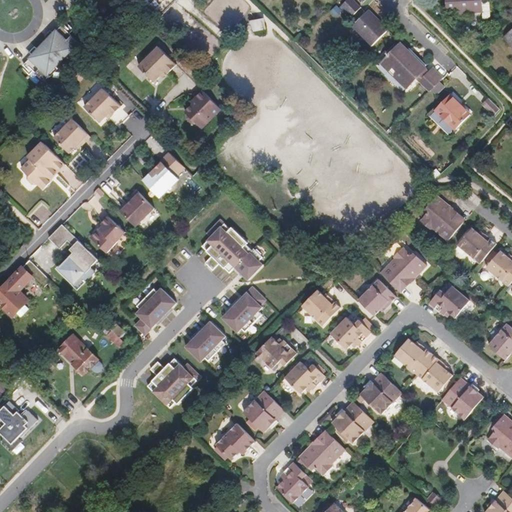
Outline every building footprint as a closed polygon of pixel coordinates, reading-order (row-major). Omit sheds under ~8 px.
[(157,27),(177,3),(173,0),(148,0),(144,5),(139,10),(157,27)] [(350,19),(361,8),(353,0),(347,0),(339,7),(350,19)] [(482,12),(481,0),(446,0),(446,12),(482,12)] [(373,46),(388,31),(369,11),(354,27),(373,46)] [(265,29),(264,20),(251,23),(252,31),(265,29)] [(54,64),(59,59),(64,54),(71,47),(74,49),(80,43),(61,25),(56,30),(59,33),(56,35),(53,32),(49,29),(44,34),(47,37),(41,43),(37,48),(34,45),(29,51),(32,54),(35,56),(32,59),(29,56),(24,62),(43,80),(49,74),(47,72),(54,64)] [(426,70),(401,44),(381,64),(389,72),(392,69),(409,87),(417,79),(426,70)] [(66,57),(74,49),(71,47),(64,54),(66,57)] [(177,66),(159,48),(139,67),(155,83),(161,77),(166,73),(168,76),(177,66)] [(77,80),(88,69),(82,63),(72,74),(77,80)] [(49,74),(57,67),(54,64),(47,72),(49,74)] [(409,87),(392,69),(389,72),(406,90),(409,87)] [(443,78),(433,69),(429,73),(423,80),(432,89),(440,81),(443,78)] [(423,80),(429,73),(426,70),(417,79),(430,92),(431,91),(432,89),(423,80)] [(436,96),(445,87),(440,81),(432,89),(431,91),(436,96)] [(120,107),(103,90),(84,109),(99,124),(104,119),(108,115),(110,117),(120,107)] [(222,111),(203,92),(195,99),(197,101),(193,106),(186,113),(187,114),(187,119),(192,124),(197,124),(203,130),(222,111)] [(471,115),(451,95),(435,110),(455,130),(471,115)] [(500,110),(489,99),(483,106),(494,116),(500,110)] [(431,117),(443,128),(447,124),(435,113),(431,117)] [(91,139),(73,121),(54,140),(69,155),(76,148),(78,146),(81,148),(91,139)] [(67,168),(43,144),(28,159),(31,161),(21,171),(26,177),(27,182),(33,188),(38,188),(43,193),(45,191),(46,191),(51,186),(51,184),(52,183),(50,181),(55,176),(58,176),(67,168)] [(177,187),(177,181),(180,178),(177,175),(184,169),(169,153),(160,161),(162,163),(150,174),(143,180),(160,198),(166,192),(172,192),(177,187)] [(150,174),(162,163),(160,161),(149,173),(150,174)] [(106,195),(99,188),(95,192),(102,199),(106,195)] [(136,227),(155,208),(138,191),(131,199),(133,201),(129,205),(128,205),(121,211),(136,227)] [(464,223),(455,216),(452,217),(448,214),(448,211),(451,208),(437,196),(427,208),(428,213),(421,221),(432,231),(433,229),(448,242),(464,223)] [(466,220),(451,208),(448,211),(448,214),(452,217),(455,216),(464,223),(466,220)] [(107,254),(126,234),(109,217),(102,225),(104,227),(92,239),(107,254)] [(249,280),(264,265),(260,261),(263,258),(254,249),(252,251),(247,245),(248,243),(232,228),(231,229),(221,220),(208,233),(212,237),(202,247),(212,256),(206,263),(213,271),(220,264),(230,273),(236,268),(249,280)] [(83,286),(97,272),(92,267),(100,260),(63,225),(50,238),(61,249),(69,241),(76,247),(73,250),(79,256),(75,260),(72,260),(69,263),(68,262),(61,270),(69,279),(72,276),(79,283),(83,286)] [(480,264),(497,244),(487,237),(485,239),(479,234),(473,229),(458,246),(480,264)] [(415,279),(427,267),(417,256),(412,256),(404,247),(394,258),(395,259),(381,274),(398,291),(407,281),(406,279),(410,275),(412,276),(415,279)] [(511,282),(511,260),(507,257),(501,252),(487,269),(509,287),(511,282)] [(29,302),(19,292),(33,278),(44,289),(52,282),(30,261),(0,290),(0,304),(14,318),(18,314),(22,318),(29,310),(25,305),(29,302)] [(401,294),(415,279),(412,276),(410,275),(406,279),(407,281),(398,291),(401,294)] [(79,283),(72,276),(69,279),(76,286),(79,283)] [(389,308),(397,299),(379,280),(358,301),(361,303),(375,317),(381,311),(386,306),(389,308)] [(266,300),(253,287),(222,318),(238,333),(242,329),(245,332),(260,317),(257,313),(263,308),(261,306),(266,300)] [(456,320),(471,302),(453,287),(446,295),(441,291),(430,305),(444,317),(446,315),(448,312),(451,315),(456,320)] [(135,326),(145,336),(177,303),(162,288),(158,292),(154,289),(137,306),(141,310),(137,314),(142,319),(135,326)] [(323,328),(341,309),(332,300),(329,303),(324,297),(318,291),(302,307),(323,328)] [(332,300),(326,294),(324,297),(329,303),(332,300)] [(97,325),(103,320),(99,317),(94,322),(97,325)] [(359,347),(372,333),(370,331),(374,327),(365,318),(361,322),(359,320),(354,325),(347,318),(331,334),(347,351),(352,346),(354,343),(357,346),(359,347)] [(111,328),(103,320),(97,325),(105,333),(111,328)] [(226,337),(211,322),(186,347),(201,362),(205,358),(209,362),(217,353),(226,344),(222,341),(226,337)] [(127,344),(121,338),(127,333),(118,324),(112,329),(111,328),(105,333),(121,349),(127,344)] [(511,328),(507,325),(489,347),(506,361),(511,355),(511,354),(511,328)] [(99,361),(100,360),(89,349),(87,351),(73,336),(59,350),(74,364),(74,365),(84,376),(91,369),(95,373),(98,374),(101,373),(103,371),(104,368),(103,365),(99,361)] [(285,367),(297,354),(284,341),(279,345),(271,338),(256,354),(272,370),(280,362),(285,367)] [(417,375),(433,355),(423,347),(421,350),(415,344),(409,339),(395,356),(417,375)] [(447,371),(441,366),(443,364),(433,355),(417,375),(439,393),(453,376),(447,371)] [(158,376),(148,386),(171,408),(176,402),(178,404),(194,388),(192,387),(201,377),(188,364),(184,368),(175,359),(165,369),(158,362),(151,369),(158,376)] [(317,367),(314,365),(309,370),(302,362),(285,379),(301,395),(306,390),(309,387),(312,390),(313,391),(327,377),(324,374),(317,367)] [(326,372),(319,365),(317,367),(324,374),(326,372)] [(382,416),(403,394),(402,393),(382,374),(372,383),(375,386),(370,391),(367,389),(361,395),(366,400),(382,416)] [(465,420),(484,398),(477,392),(475,395),(469,390),(472,387),(461,378),(442,401),(465,420)] [(370,391),(375,386),(372,383),(371,382),(365,387),(367,389),(370,391)] [(479,390),(473,386),(472,387),(469,390),(475,395),(477,392),(479,390)] [(286,412),(269,395),(265,391),(244,413),(265,434),(271,427),(269,425),(274,420),(276,422),(286,412)] [(362,404),(366,400),(361,395),(357,399),(362,404)] [(10,402),(0,411),(0,423),(3,427),(0,429),(0,432),(5,438),(12,445),(18,438),(20,437),(22,438),(39,422),(29,412),(24,417),(19,412),(20,411),(10,402)] [(353,444),(374,423),(354,403),(344,412),(347,415),(342,420),(339,418),(333,424),(339,431),(349,440),(353,444)] [(347,415),(344,412),(342,410),(337,416),(339,418),(342,420),(347,415)] [(511,421),(504,415),(493,427),(494,433),(487,441),(498,450),(499,449),(511,459),(511,421)] [(273,429),(278,424),(276,422),(274,420),(269,425),(271,427),(273,429)] [(247,452),(256,442),(238,424),(216,445),(232,461),(240,452),(244,449),(247,452)] [(321,446),(319,443),(329,434),(326,431),(312,446),(315,449),(318,449),(321,446)] [(349,440),(339,431),(337,433),(347,442),(349,440)] [(332,465),(346,451),(329,434),(319,443),(321,446),(318,449),(315,449),(312,446),(300,458),(300,459),(304,463),(310,469),(315,469),(324,477),(334,467),(332,465)] [(12,445),(5,438),(1,441),(11,452),(22,442),(18,438),(12,445)] [(309,487),(302,480),(307,475),(294,463),(281,477),(282,478),(285,481),(282,484),(277,488),(293,504),(309,487)] [(511,511),(511,498),(504,492),(495,502),(497,504),(493,510),(490,508),(486,511),(511,511)] [(435,506),(441,499),(434,493),(428,500),(435,506)] [(432,511),(417,499),(406,511),(432,511)] [(493,510),(497,504),(495,502),(493,500),(488,506),(490,508),(493,510)] [(343,511),(335,503),(331,508),(326,511),(343,511)]
